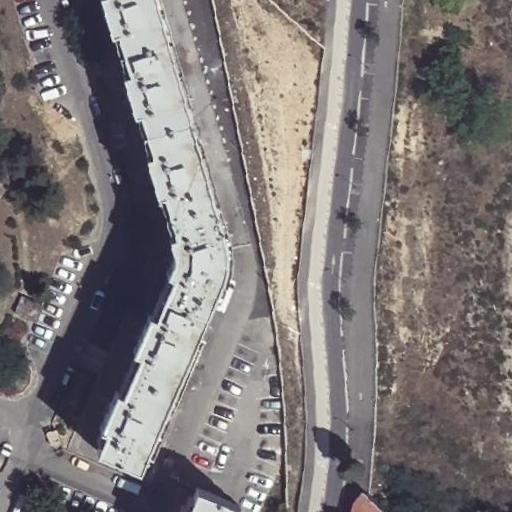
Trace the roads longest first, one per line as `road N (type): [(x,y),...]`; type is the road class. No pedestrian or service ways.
road 1 (residential): [(60,0),(117,203),(115,229),(0,506)]
road 2 (residential): [(329,511),(336,472),(332,253),(356,0)]
